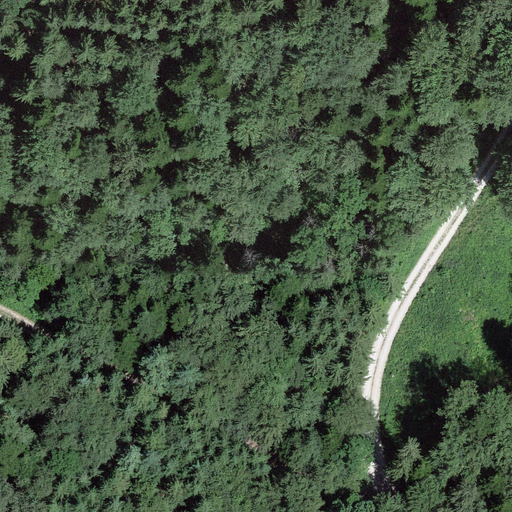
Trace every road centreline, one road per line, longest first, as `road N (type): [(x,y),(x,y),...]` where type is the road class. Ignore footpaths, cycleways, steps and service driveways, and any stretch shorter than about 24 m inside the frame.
road 1 (track): [(370,511),(364,423),(407,295),(511,130)]
road 2 (track): [(358,511),(0,318)]
